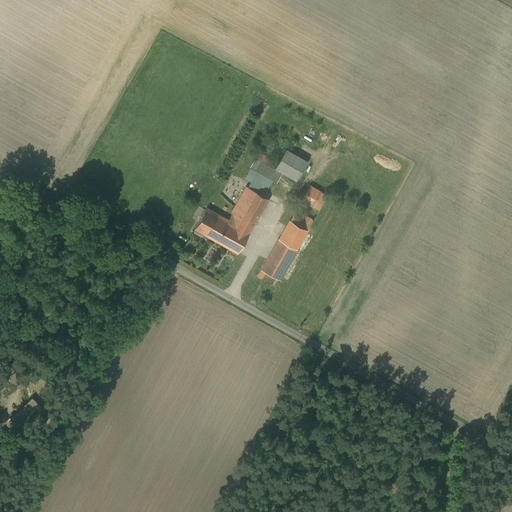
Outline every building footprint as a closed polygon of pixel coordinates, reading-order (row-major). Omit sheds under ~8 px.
[(307,162),(286,150),(277,164),(275,167),(283,171),(297,180),(307,162)] [(277,164),(259,153),(250,166),(277,182),(283,171),(275,167),(277,164)] [(309,186),(306,188),(301,195),(296,204),(317,215),(327,196),(309,186)] [(246,187),(235,208),(229,220),(249,232),(268,199),(246,187)] [(229,220),(206,208),(195,229),(237,252),(249,232),(229,220)] [(290,220),(279,239),(297,249),(307,230),(290,220)] [(279,239),(262,270),(279,280),(297,249),(279,239)] [(12,374),(13,387),(25,387),(24,373),(12,374)]
